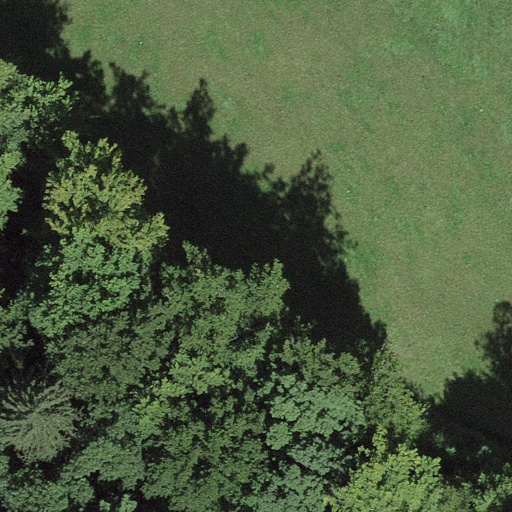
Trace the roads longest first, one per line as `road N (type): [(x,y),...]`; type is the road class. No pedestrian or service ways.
road 1 (track): [(511,463),(0,202)]
road 2 (track): [(511,487),(263,464),(71,427),(0,378)]
